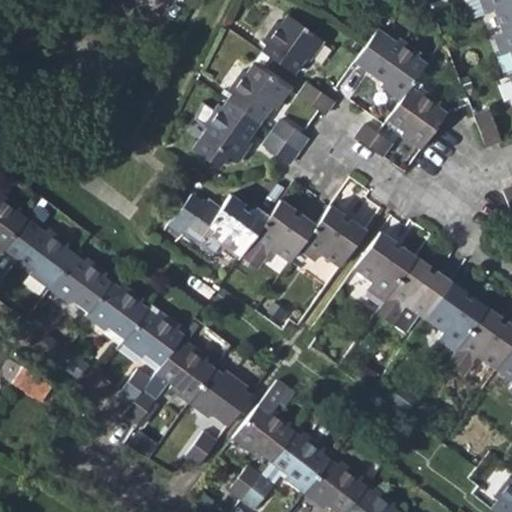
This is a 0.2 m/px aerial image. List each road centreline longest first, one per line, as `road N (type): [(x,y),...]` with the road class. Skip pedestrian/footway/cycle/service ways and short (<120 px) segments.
road 1 (residential): [(97,386),(99,412),(73,448),(162,511)]
road 2 (residential): [(314,143),(392,196),(444,192)]
